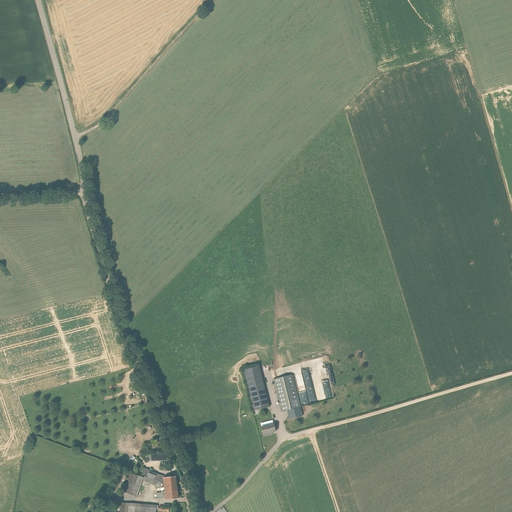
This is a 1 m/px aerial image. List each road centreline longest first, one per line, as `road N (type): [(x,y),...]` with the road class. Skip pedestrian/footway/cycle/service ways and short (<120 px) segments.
road 1 (tertiary): [(191,511),(184,473),(106,277),(38,0)]
road 2 (track): [(309,430),(511,372)]
road 3 (track): [(74,137),(99,124),(212,0)]
